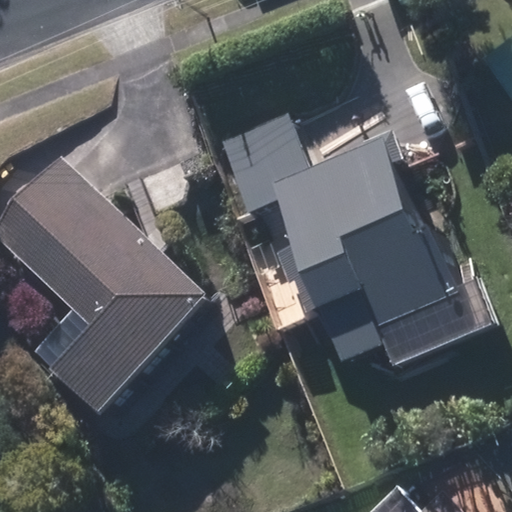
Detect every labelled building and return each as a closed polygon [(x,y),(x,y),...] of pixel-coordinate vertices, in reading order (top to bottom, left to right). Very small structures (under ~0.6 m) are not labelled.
[(511,57),(499,67),(511,83),(511,57)] [(341,313),(365,371),(408,354),(401,334),(482,300),(456,236),(443,242),(402,143),(324,176),(302,123),(235,150),(264,220),(297,205),(314,247),(290,257),(303,290),(313,285),(326,318),(341,313)] [(58,360),(126,420),(231,303),(76,163),(8,239),(95,317),(58,360)] [(459,341),(471,343),(482,336),(483,322),(476,312),(463,310),(452,317),(451,331),(459,341)] [(472,511),(458,497),(441,511),(472,511)]
